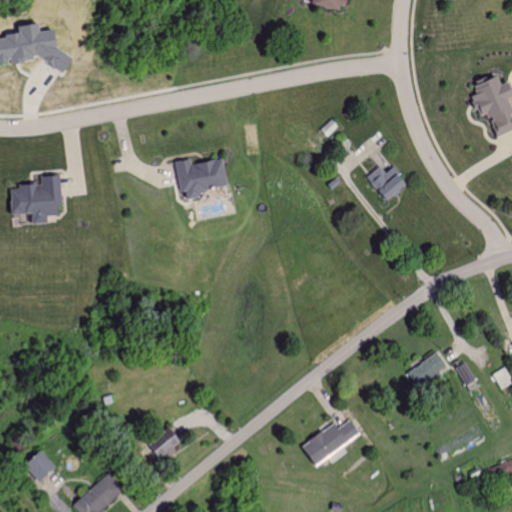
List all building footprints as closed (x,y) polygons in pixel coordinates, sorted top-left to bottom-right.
[(315,0),(315,5),(346,9),(347,0),(315,0)] [(0,38),(0,57),(41,53),(42,68),(69,65),(68,53),(54,54),(51,30),(8,35),(8,38),(0,38)] [(474,96),(480,117),(491,114),(497,135),(511,131),(511,83),(506,85),(503,76),(478,83),(481,94),(474,96)] [(232,184),(227,158),(195,165),(194,159),(178,162),(184,193),(190,192),(191,198),(212,194),(210,189),(232,184)] [(367,178),(390,202),(411,183),(395,166),(388,173),(381,165),(367,178)] [(16,215),(37,214),(37,224),(53,223),(53,216),(65,215),(64,176),(45,177),(45,185),(14,186),(16,215)] [(418,389),(445,379),(441,370),(447,368),(443,356),(410,368),(418,389)] [(465,386),(475,383),(468,364),(458,367),(465,386)] [(503,389),(511,384),(511,377),(506,367),(495,373),(503,389)] [(306,447),(321,466),(362,432),(351,420),(341,429),(336,423),(306,447)] [(46,483),(62,468),(47,452),(31,467),(46,483)] [(507,461),(492,466),(497,483),(511,478),(511,463),(508,465),(507,461)] [(108,511),(130,491),(114,474),(80,507),(84,511),(108,511)]
